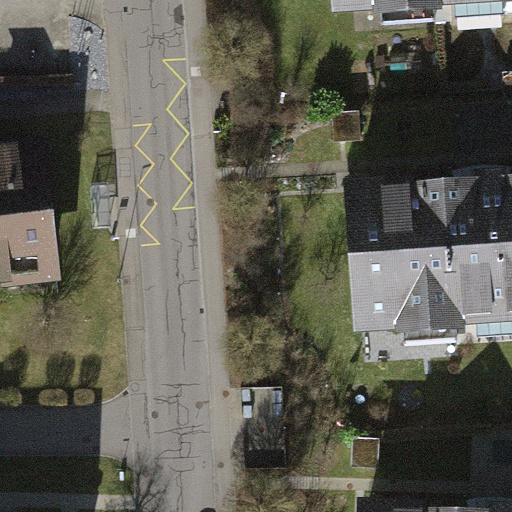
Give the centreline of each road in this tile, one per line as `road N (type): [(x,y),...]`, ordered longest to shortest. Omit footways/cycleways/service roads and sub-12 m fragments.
road 1 (tertiary): [(155,0),(184,434)]
road 2 (residential): [(0,434),(184,434)]
